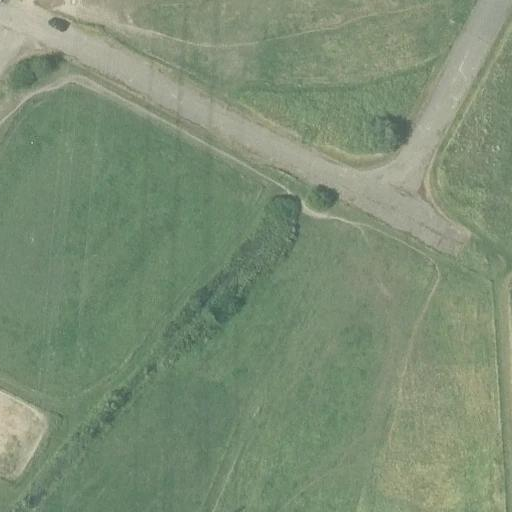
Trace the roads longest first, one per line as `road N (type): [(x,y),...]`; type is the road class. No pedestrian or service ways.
road 1 (track): [(372,200),(10,21),(0,42)]
road 2 (track): [(457,246),(372,200),(425,142),(498,0)]
